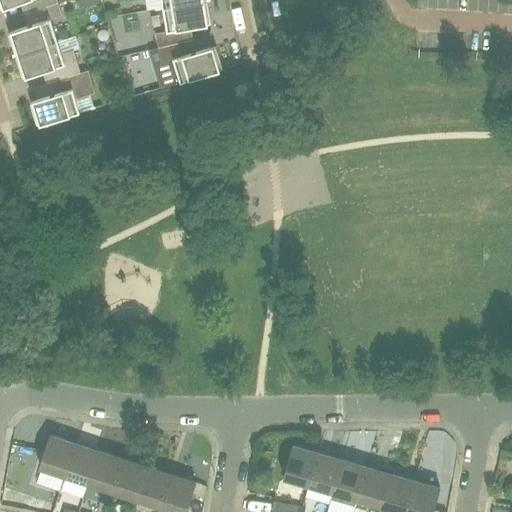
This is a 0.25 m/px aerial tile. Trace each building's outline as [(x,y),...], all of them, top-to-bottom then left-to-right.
[(28,13),(59,3),(57,0),(0,0),(0,6),(1,10),(28,0),(29,0),(33,11),(29,12),(28,12),(28,13)] [(208,0),(156,10),(156,11),(158,21),(156,22),(158,34),(156,34),(160,48),(190,40),(189,40),(185,41),(182,29),(211,24),(208,2),(211,1),(210,0),(208,0)] [(162,0),(164,8),(156,9),(156,10),(208,0),(162,0)] [(63,15),(59,3),(28,13),(29,14),(29,13),(33,12),(37,23),(8,32),(16,54),(13,55),(13,56),(67,39),(66,38),(59,40),(52,19),(63,15)] [(67,39),(13,56),(13,57),(16,56),(23,78),(52,69),(55,81),(51,82),(51,81),(50,81),(51,83),(82,73),(75,50),(63,54),(59,42),(67,40),(67,39)] [(190,42),(190,40),(160,48),(163,63),(174,60),(181,82),(203,76),(204,79),(219,74),(218,71),(223,70),(216,46),(188,54),(185,42),(189,41),(189,42),(190,42)] [(90,70),(82,73),(51,83),(52,83),(55,81),(59,93),(30,101),(38,125),(43,124),(44,126),(59,122),(58,119),(95,108),(91,94),(96,93),(90,70)] [(51,434),(40,468),(64,476),(75,442),(51,434)] [(75,442),(64,476),(88,484),(99,450),(75,442)] [(319,451),(294,444),(284,478),(309,485),(319,451)] [(99,450),(88,484),(112,492),(123,458),(99,450)] [(343,458),(319,451),(309,485),(333,492),(343,458)] [(123,458),(112,492),(136,499),(147,466),(123,458)] [(367,465),(343,458),(333,492),(358,499),(367,465)] [(392,472),(367,465),(358,499),(382,506),(392,472)] [(147,466),(136,499),(160,507),(171,474),(147,466)] [(406,511),(416,479),(392,472),(382,506),(402,511),(406,511)] [(171,474),(160,507),(174,511),(185,511),(196,482),(171,474)] [(406,511),(433,511),(441,486),(416,479),(406,511)] [(297,511),(299,506),(275,501),(272,511),(297,511)]
